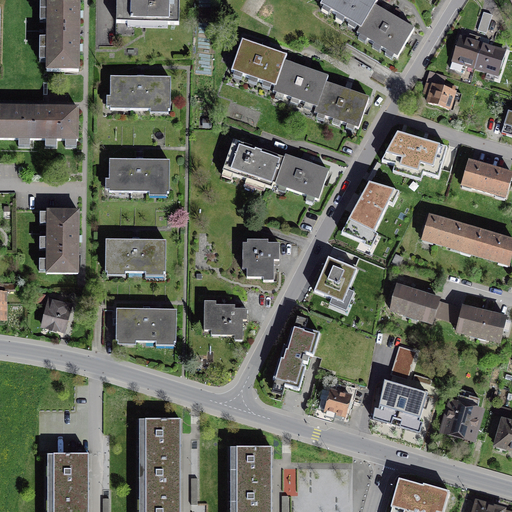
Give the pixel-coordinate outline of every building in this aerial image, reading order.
[(45,0),(46,31),(80,31),(79,0),(45,0)] [(179,0),(113,0),(113,25),(179,26),(179,0)] [(323,9),(361,32),(375,10),(378,5),(368,0),(328,0),(325,5),(323,9)] [(358,38),(398,62),(415,34),(375,10),(361,32),(358,38)] [(483,16),(478,33),(487,35),(492,19),(483,16)] [(80,73),(80,31),(46,31),(46,73),(80,73)] [(476,72),(483,49),(460,42),(453,65),(476,72)] [(286,59),(242,43),(231,74),(275,90),(286,59)] [(499,79),(506,56),(483,49),(476,72),(499,79)] [(330,81),(284,65),(273,96),(318,112),(327,88),(330,81)] [(457,89),(445,86),(447,81),(429,75),(423,97),(428,99),(426,106),(450,113),(457,89)] [(170,82),(111,81),(111,100),(107,100),(107,112),(150,113),(150,116),(170,116),(170,82)] [(371,103),(327,88),(318,112),(316,118),(361,134),(371,103)] [(0,142),(30,143),(30,108),(0,107),(0,142)] [(78,109),(30,108),(30,143),(77,144),(78,109)] [(447,149),(397,134),(382,162),(408,170),(406,177),(408,178),(410,171),(438,179),(447,149)] [(266,189),(272,191),(273,187),(276,188),(285,162),(234,144),(222,180),(231,183),(233,177),(247,182),(245,188),(264,195),(266,189)] [(329,174),(286,159),(285,162),(276,188),(319,203),(329,174)] [(511,178),(511,174),(467,162),(461,186),(506,199),(511,178)] [(169,165),(110,164),(109,183),(106,183),(106,195),(149,196),(149,199),(169,199),(169,165)] [(399,193),(369,184),(342,234),(365,244),(370,235),(377,238),(378,236),(374,234),(389,204),(393,206),(399,193)] [(79,213),(47,212),(46,277),(79,277),(79,213)] [(471,230),(429,217),(421,242),(463,255),(471,230)] [(511,247),(511,243),(471,230),(463,255),(506,268),(511,247)] [(166,244),(106,243),(106,279),(166,280),(166,244)] [(248,243),(248,247),(242,247),(242,273),(247,273),(247,280),(264,280),(264,284),(275,284),(275,264),(280,264),(280,247),(268,247),(268,244),(248,243)] [(344,303),(355,277),(329,266),(318,293),(330,298),(344,303)] [(440,302),(397,289),(390,312),(432,325),(440,302)] [(235,309),(216,309),(216,305),(205,305),(204,334),(212,334),(212,339),(235,339),(235,344),(243,344),(243,324),(247,324),(247,313),(236,313),(235,309)] [(69,313),(47,308),(42,330),(64,335),(69,313)] [(507,320),(465,309),(459,331),(502,342),(507,320)] [(177,314),(117,313),(116,349),(176,350),(177,314)] [(302,332),(292,329),(287,347),(284,346),(280,361),(279,361),(273,380),(283,383),(282,386),(284,387),(299,391),(306,368),(302,367),(303,364),(307,365),(309,359),(305,358),(306,355),(313,357),(320,334),(303,329),(302,332)] [(400,350),(393,374),(407,378),(414,354),(400,350)] [(428,395),(385,382),(378,414),(418,426),(428,395)] [(354,388),(337,383),(334,392),(331,391),(329,398),(323,396),(319,408),(325,410),(325,411),(316,409),(314,417),(332,423),(334,417),(344,420),(344,421),(348,422),(354,398),(351,397),(354,388)] [(480,389),(475,403),(482,405),(486,391),(480,389)] [(486,413),(449,403),(440,437),(476,448),(486,413)] [(510,410),(496,406),(494,413),(508,417),(510,410)] [(145,422),(145,460),(181,460),(181,422),(145,422)] [(511,428),(500,425),(492,453),(511,458),(511,428)] [(237,487),(272,487),(272,448),(237,448),(237,487)] [(54,504),(88,504),(88,459),(54,459),(54,504)] [(145,460),(145,499),(181,498),(181,460),(145,460)] [(445,511),(444,511),(450,491),(423,484),(423,485),(399,479),(391,507),(393,508),(392,511),(445,511)] [(236,511),(271,511),(272,487),(237,487),(236,511)] [(181,511),(181,498),(145,499),(145,511),(181,511)]
